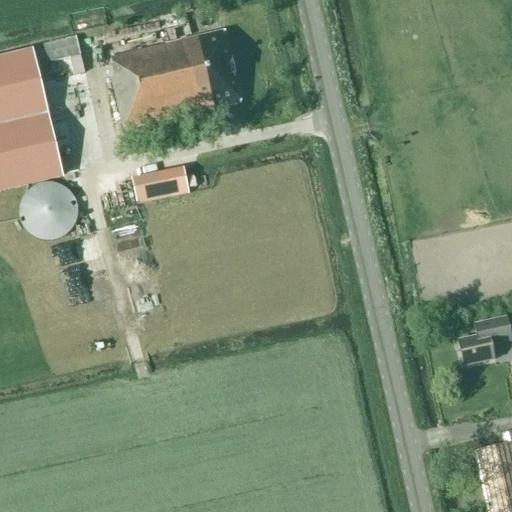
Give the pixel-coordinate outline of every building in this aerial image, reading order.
[(239,103),(223,32),(109,58),(114,77),(110,78),(122,131),(239,103)] [(56,80),(83,73),(75,38),(48,45),(56,80)] [(0,192),(60,178),(30,53),(0,59),(0,192)] [(186,172),(134,177),(137,203),(189,198),(186,172)] [(19,209),(18,212),(19,215),(19,218),(20,220),(20,222),(21,224),(23,227),(24,229),(25,231),(28,234),(30,236),(33,238),(35,239),(37,240),(40,241),(42,241),(44,242),(47,242),(51,242),(53,242),(55,242),(59,240),(62,239),(64,238),(67,236),(69,234),(71,231),(73,230),(74,227),(76,224),(77,221),(78,219),(78,217),(78,215),(79,212),(78,209),(78,206),(77,203),(76,201),(75,198),(74,196),(72,194),(70,191),(68,189),(65,187),(63,186),(60,184),(58,184),(55,183),(52,182),(49,182),(45,182),(43,183),(40,183),(37,184),(35,185),(33,187),(30,189),(28,191),(26,192),(25,194),(24,195),(22,198),(21,201),(20,204),(19,207),(19,209)] [(490,346),(511,341),(506,318),(473,326),(475,338),(456,342),(462,367),(493,360),(490,346)] [(511,511),(511,432),(500,435),(502,446),(471,453),(483,511),(511,511)]
